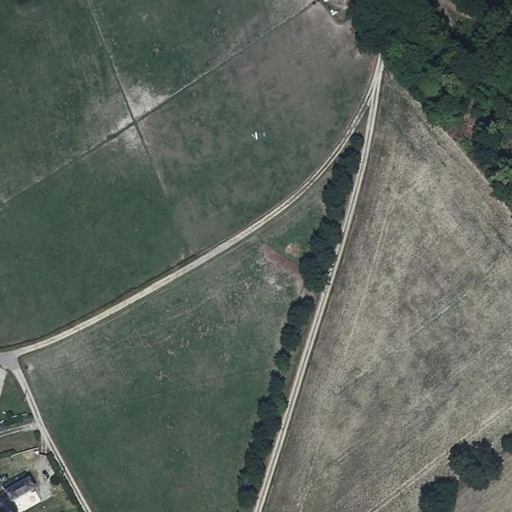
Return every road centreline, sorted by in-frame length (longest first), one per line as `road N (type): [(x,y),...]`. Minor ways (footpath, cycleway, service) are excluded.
road 1 (track): [(391,0),(377,83),(331,160),(294,198),(102,316),(9,354),(92,511)]
road 2 (track): [(255,511),(344,239),(377,83)]
